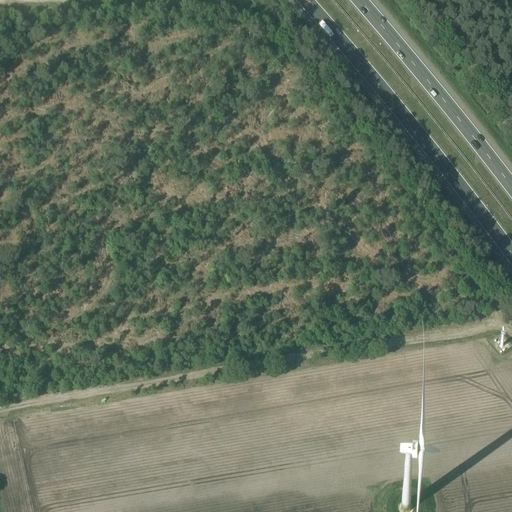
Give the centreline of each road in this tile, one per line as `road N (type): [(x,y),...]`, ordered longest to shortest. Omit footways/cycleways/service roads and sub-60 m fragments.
road 1 (track): [(0,413),(501,322)]
road 2 (motorway): [(303,0),(511,258)]
road 3 (motorway): [(511,189),(357,0)]
road 4 (track): [(428,222),(511,330)]
